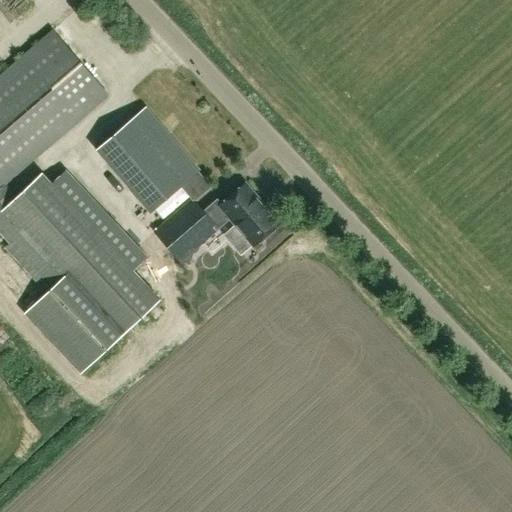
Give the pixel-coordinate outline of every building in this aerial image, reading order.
[(0,75),(0,187),(2,185),(108,95),(53,30),(0,75)] [(96,151),(150,213),(201,169),(146,106),(96,151)] [(40,173),(14,198),(2,185),(0,187),(0,231),(9,242),(4,247),(47,293),(25,313),(80,373),(157,301),(40,173)] [(216,200),(203,212),(217,228),(229,218),(253,245),(278,224),(273,218),(275,217),(266,207),(264,208),(244,184),(220,205),(216,200)] [(189,195),(151,228),(179,261),(217,228),(203,212),(189,195)]
